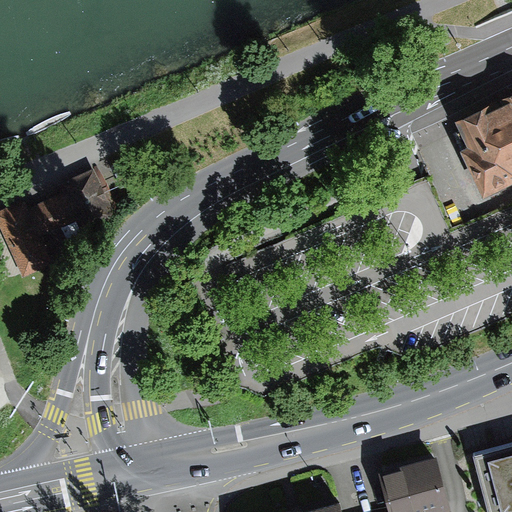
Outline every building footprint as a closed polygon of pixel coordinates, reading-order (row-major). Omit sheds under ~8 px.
[(511,91),(446,126),(482,194),(511,178),(511,91)] [(148,167),(135,173),(143,191),(157,184),(148,167)] [(0,214),(0,244),(16,279),(58,259),(45,232),(99,206),(84,175),(0,214)] [(511,511),(511,446),(472,458),(487,511),(511,511)] [(442,454),(384,469),(395,511),(407,511),(454,500),(442,454)] [(349,511),(347,499),(296,511),(349,511)]
